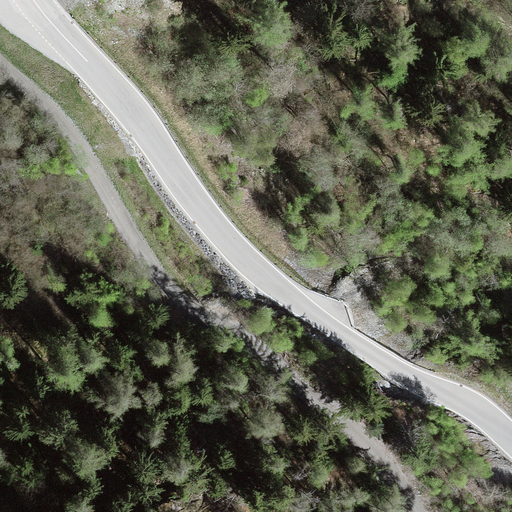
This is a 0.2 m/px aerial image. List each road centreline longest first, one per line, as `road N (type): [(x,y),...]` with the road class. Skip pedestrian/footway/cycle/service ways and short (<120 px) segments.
road 1 (tertiary): [(511,438),(470,403),(356,343),(260,271),(33,0)]
road 2 (unclassified): [(413,511),(385,466),(158,280),(73,136),(0,62)]
